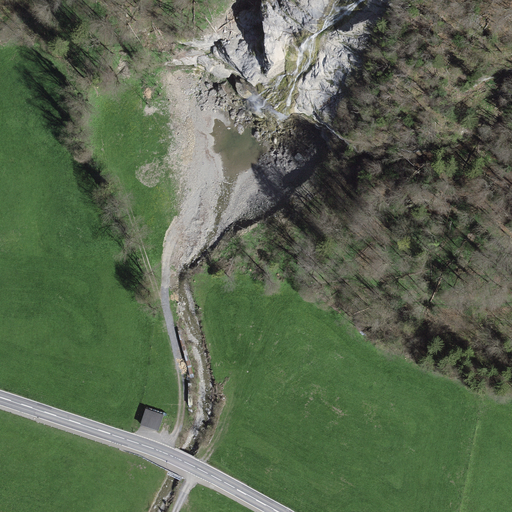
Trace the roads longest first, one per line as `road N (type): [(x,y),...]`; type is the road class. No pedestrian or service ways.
road 1 (secondary): [(277,511),(175,457),(0,398)]
road 2 (track): [(166,454),(179,420),(181,376),(164,298)]
